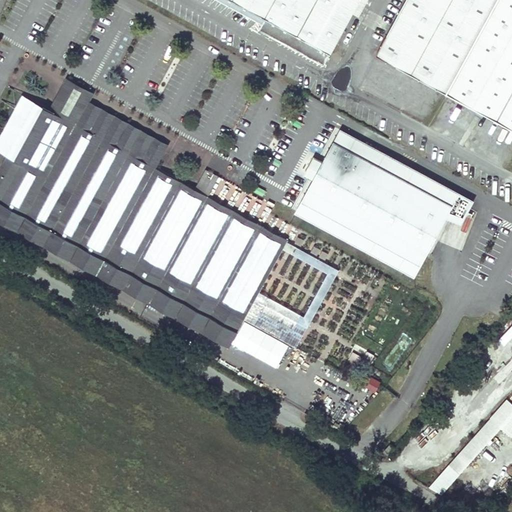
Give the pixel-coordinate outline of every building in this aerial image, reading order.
[(223,0),(263,22),(259,27),(324,63),(357,0),(223,0)] [(495,0),(406,0),(381,47),(448,85),(495,0)] [(511,0),(495,0),(448,85),(511,120),(511,0)] [(65,81),(50,109),(63,116),(74,97),(88,104),(92,96),(65,81)] [(0,219),(150,302),(177,316),(191,290),(235,210),(206,195),(197,190),(156,167),(167,147),(88,104),(74,97),(63,116),(50,109),(23,95),(0,136),(0,151),(8,155),(0,169),(0,219)] [(313,179),(296,211),(416,276),(435,241),(447,217),(463,223),(470,209),(475,200),(340,128),(323,161),(313,179)] [(313,179),(323,161),(314,156),(304,174),(313,179)] [(207,171),(197,190),(206,195),(216,176),(207,171)] [(447,217),(435,241),(461,252),(477,212),(470,209),(463,223),(447,217)] [(287,241),(288,239),(235,210),(191,290),(244,319),(259,292),(283,248),(287,241)] [(339,270),(287,241),(283,248),(328,273),(304,317),(259,292),(244,319),(296,348),(339,270)] [(244,319),(191,290),(177,316),(230,345),(244,319)] [(511,325),(500,338),(506,343),(511,336),(511,325)] [(376,350),(382,336),(375,332),(368,347),(376,350)] [(352,352),(348,360),(363,366),(367,358),(352,352)] [(364,384),(376,391),(380,383),(369,377),(364,384)] [(499,427),(511,437),(511,436),(511,403),(505,398),(431,487),(442,496),(499,427)]
